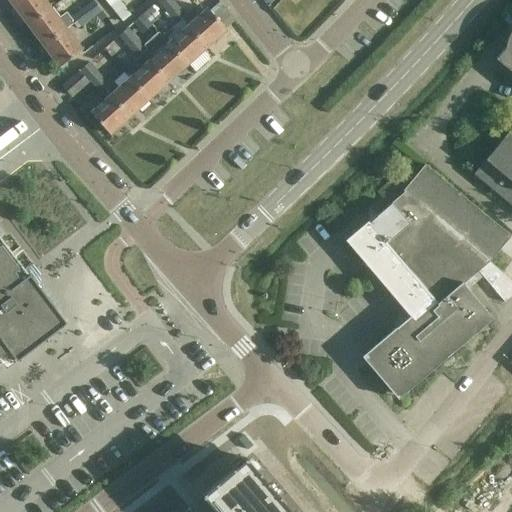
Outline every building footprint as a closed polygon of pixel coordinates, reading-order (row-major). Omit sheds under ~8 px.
[(18,0),(12,5),(27,26),(51,8),(45,0),(18,0)] [(158,0),(156,2),(166,13),(176,4),(172,0),(158,0)] [(93,1),(82,10),(89,20),(101,10),(93,1)] [(176,4),(166,13),(176,24),(176,25),(182,20),(187,16),(176,4)] [(27,26),(43,46),(67,28),(51,8),(27,26)] [(187,16),(182,20),(208,48),(228,31),(208,8),(198,17),(193,11),(187,16)] [(78,29),(89,20),(82,10),(70,19),(78,29)] [(208,48),(182,20),(176,25),(172,29),(178,35),(169,43),(188,65),(208,48)] [(59,68),(83,50),(67,28),(43,46),(59,68)] [(138,39),(128,28),(117,37),(127,48),(138,39)] [(511,29),(511,30),(508,35),(507,39),(506,43),(505,48),(495,59),(511,73),(511,127),(473,174),(511,206),(511,29)] [(148,50),(144,54),(169,82),(188,65),(169,43),(160,34),(160,33),(145,47),(148,50)] [(145,47),(138,39),(127,48),(138,59),(144,54),(148,50),(145,47)] [(139,70),(130,77),(150,100),(169,82),(144,54),(138,59),(133,63),(139,70)] [(90,62),(79,71),(89,83),(100,73),(90,62)] [(72,98),(89,83),(79,71),(62,86),(72,98)] [(100,73),(89,83),(99,93),(110,84),(100,73)] [(130,77),(111,94),(131,117),(150,100),(130,77)] [(111,134),(131,117),(111,94),(91,112),(111,134)] [(362,357),(398,400),(493,319),(468,289),(483,277),(505,303),(511,296),(511,280),(490,262),(510,237),(424,165),(402,192),(404,192),(387,207),(369,223),(368,222),(345,241),(410,316),(362,357)] [(0,362),(12,354),(16,360),(66,322),(28,274),(0,236),(0,362)] [(291,511),(246,458),(202,495),(215,511),(291,511)]
